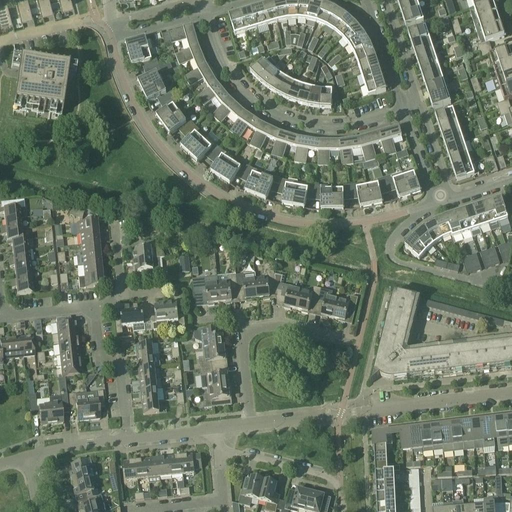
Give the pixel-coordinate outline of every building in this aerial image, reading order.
[(12,21),(11,17),(11,18),(7,3),(6,0),(0,1),(0,24),(12,21)] [(31,13),(30,7),(27,0),(15,0),(16,0),(7,3),(11,18),(11,17),(19,15),(20,19),(32,16),(31,13)] [(27,0),(30,7),(31,13),(40,11),(41,14),(53,11),(52,9),(52,8),(50,2),(49,0),(27,0)] [(49,0),(50,2),(52,8),(52,9),(61,7),(61,9),(73,6),(71,0),(49,0)] [(461,0),(462,2),(466,0),(470,0),(474,10),(493,4),(491,0),(461,0)] [(420,12),(416,1),(399,7),(402,17),(420,12)] [(286,3),(287,22),(288,21),(297,21),(299,2),(286,3)] [(312,3),(299,2),(297,21),(298,21),(307,22),(312,3)] [(286,3),(273,6),(277,24),(279,24),(287,22),(286,3)] [(312,3),(307,22),(308,22),(316,24),(324,7),(312,3)] [(497,16),(493,4),(474,10),(470,12),(473,23),(497,16)] [(277,24),(273,6),(262,9),(268,27),(277,24)] [(336,12),(324,7),(316,24),(318,24),(326,28),(336,12)] [(257,30),(268,27),(262,9),(252,12),(257,30)] [(252,12),(241,15),(246,33),(257,30),(252,12)] [(336,12),(326,28),(327,28),(334,33),(347,19),(346,19),(336,12)] [(420,12),(402,17),(406,29),(424,23),(420,12)] [(246,33),(241,15),(229,19),(235,37),(246,33)] [(477,35),(501,27),(497,16),(473,23),(477,35)] [(356,27),(347,19),(334,33),(335,34),(342,39),(356,27)] [(356,27),(342,39),(343,40),(348,47),(364,37),(356,27)] [(489,44),(504,39),(501,27),(477,35),(481,46),(477,47),(479,53),(491,50),(489,44)] [(190,51),(199,48),(193,28),(169,34),(172,45),(187,41),(189,50),(189,51),(190,51)] [(408,35),(412,46),(429,40),(426,29),(408,35)] [(172,45),(169,34),(162,36),(166,47),(172,45)] [(371,48),(364,37),(348,47),(349,48),(353,55),(371,48)] [(412,46),(415,57),(433,51),(429,40),(412,46)] [(126,47),(129,57),(149,52),(146,41),(126,47)] [(198,71),(206,66),(199,48),(190,51),(189,51),(175,57),(180,67),(194,61),(198,71)] [(371,48),(353,55),(354,56),(358,66),(376,60),(371,48)] [(493,56),(491,50),(479,53),(481,60),(489,57),(493,69),(511,62),(511,60),(509,50),(493,56)] [(415,57),(419,67),(436,62),(433,51),(415,57)] [(145,64),(148,72),(159,68),(155,56),(150,58),(149,52),(129,57),(132,68),(145,64)] [(326,55),(322,52),(318,58),(322,61),(326,55)] [(298,59),(303,62),(306,56),(302,53),(298,59)] [(342,61),(339,57),(333,62),(337,66),(342,61)] [(250,74),(259,83),(272,70),(276,66),(269,59),(265,63),(250,74)] [(303,62),(298,59),(294,65),(299,68),(303,62)] [(379,71),(376,60),(358,66),(361,76),(379,71)] [(62,116),(67,82),(69,68),(20,61),(13,109),(62,116)] [(333,62),(328,66),(331,70),(337,66),(333,62)] [(419,67),(422,78),(440,72),(436,62),(419,67)] [(511,62),(493,69),(497,80),(511,75),(511,62)] [(217,84),(206,66),(198,71),(185,79),(190,88),(204,81),(209,89),(209,90),(217,84)] [(159,68),(148,72),(150,79),(138,84),(143,95),(162,86),(166,83),(162,73),(159,68)] [(278,75),(272,70),(259,83),(267,90),(279,76),(278,75)] [(379,71),(361,76),(365,87),(382,81),(379,71)] [(422,78),(426,89),(444,83),(440,72),(422,78)] [(511,87),(511,75),(497,80),(492,82),(496,93),(501,91),(511,87)] [(277,96),(287,81),(286,80),(279,76),(267,90),(277,96)] [(294,85),(287,81),(277,96),(287,102),(295,85),(294,85)] [(386,93),(382,81),(365,87),(368,98),(386,93)] [(426,89),(429,100),(447,94),(444,83),(426,89)] [(204,108),(216,98),(223,107),(229,100),(217,84),(209,90),(197,99),(204,108)] [(297,106),(304,88),(303,88),(295,85),(287,102),(297,106)] [(160,99),(163,105),(174,99),(169,89),(164,91),(162,86),(143,95),(148,105),(160,99)] [(497,106),(499,112),(510,108),(508,102),(511,100),(511,87),(501,91),(505,103),(497,106)] [(312,90),(304,88),(297,106),(308,109),(313,91),(312,90)] [(319,110),(322,92),(321,92),(313,91),(308,109),(319,110)] [(331,111),(332,92),(322,92),(319,110),(331,111)] [(447,94),(429,100),(433,111),(451,105),(447,94)] [(163,128),(180,116),(176,111),(180,108),(174,99),(163,105),(167,111),(157,119),(163,128)] [(244,114),(229,100),(223,107),(212,118),(221,125),(231,114),(238,121),(239,121),(244,114)] [(511,127),(511,113),(510,108),(499,112),(501,118),(504,117),(508,129),(511,127)] [(435,117),(439,128),(456,122),(453,111),(435,117)] [(239,140),(248,128),(256,133),(257,134),(261,125),(244,114),(239,121),(230,134),(239,140)] [(183,121),(180,116),(163,128),(170,137),(180,129),(185,135),(195,126),(187,118),(183,121)] [(439,128),(442,139),(460,133),(456,122),(439,128)] [(279,134),(261,125),(257,134),(256,133),(250,147),(260,152),(267,138),(276,143),(277,143),(279,134)] [(202,134),(195,126),(185,135),(190,140),(181,150),(189,157),(207,139),(202,134)] [(385,159),(396,156),(392,141),(402,138),(399,129),(379,135),(382,144),(381,144),(385,159)] [(442,139),(446,150),(464,144),(460,133),(442,139)] [(282,161),(287,146),(297,149),(299,140),(279,134),(277,143),(276,143),(271,157),(282,161)] [(382,144),(379,135),(359,140),(362,150),(364,157),(366,164),(377,161),(372,147),(381,144),(382,144)] [(207,139),(189,157),(197,165),(206,155),(212,160),(220,150),(215,146),(207,139)] [(319,143),(299,140),(297,149),(294,164),(306,166),(308,151),(318,153),(319,153),(319,143)] [(359,140),(339,143),(341,153),(340,153),(342,168),(353,166),(352,158),(364,157),(362,150),(359,140)] [(319,153),(318,153),(318,168),(330,168),(330,153),(340,153),(341,153),(339,143),(319,143),(319,153)] [(446,150),(450,161),(467,155),(464,144),(446,150)] [(220,150),(212,160),(218,164),(211,175),(221,181),(234,159),(229,156),(220,150)] [(396,156),(398,162),(408,159),(406,152),(396,156)] [(450,161),(453,172),(471,166),(467,155),(450,161)] [(500,172),(506,170),(502,158),(497,160),(500,172)] [(234,159),(221,181),(230,187),(237,176),(244,179),(249,168),(243,165),(234,159)] [(488,164),(492,175),(498,172),(493,159),(485,161),(486,164),(488,164)] [(475,164),(471,166),(453,172),(457,183),(479,175),(475,164)] [(255,171),(249,168),(244,179),(250,182),(245,195),(256,199),(265,175),(255,171)] [(402,174),(410,198),(421,195),(414,175),(410,177),(408,172),(402,174)] [(391,177),(383,179),(387,191),(395,189),(399,202),(410,198),(402,174),(391,177)] [(266,203),(271,190),(278,192),(281,180),(270,177),(265,175),(256,199),(266,203)] [(367,188),(371,208),(382,206),(380,193),(387,191),(383,179),(377,181),(378,186),(367,188)] [(281,180),(278,192),(285,194),(282,207),(293,209),(297,189),(286,187),(287,182),(281,180)] [(371,208),(367,188),(361,190),(360,185),(349,186),(351,198),(358,198),(361,211),(371,208)] [(297,189),(293,209),(304,211),(307,198),(314,199),(315,186),(309,186),(308,191),(297,189)] [(315,186),(314,199),(321,199),(321,213),(332,213),(332,192),(332,187),(326,187),(315,186)] [(332,192),(332,213),(344,212),(343,199),(351,198),(349,186),(338,187),(338,192),(332,192)] [(500,229),(510,226),(501,201),(492,204),(499,224),(500,229)] [(492,204),(483,207),(489,227),(499,224),(492,204)] [(483,207),(474,210),(480,230),(489,227),(483,207)] [(5,222),(21,220),(20,208),(0,210),(0,214),(4,214),(5,222)] [(82,220),(84,213),(70,210),(68,216),(82,220)] [(482,236),(480,230),(474,210),(464,213),(473,239),(482,236)] [(473,239),(464,213),(455,216),(463,242),(473,239)] [(463,242),(455,216),(446,219),(452,237),(454,245),(463,242)] [(446,219),(434,224),(443,241),(452,237),(446,219)] [(21,220),(5,222),(5,229),(1,229),(1,233),(23,231),(21,220)] [(78,236),(98,234),(97,223),(77,225),(78,236)] [(434,224),(424,231),(435,246),(443,241),(434,224)] [(23,231),(1,233),(2,237),(6,236),(7,243),(24,241),(23,231)] [(414,239),(426,254),(427,253),(435,246),(424,231),(414,239)] [(81,246),(99,245),(98,234),(78,236),(78,237),(80,236),(81,246)] [(419,261),(426,254),(414,239),(405,249),(419,261)] [(28,241),(24,241),(7,243),(8,247),(12,246),(13,253),(29,252),(28,241)] [(158,242),(145,243),(145,249),(135,250),(136,262),(160,259),(165,259),(164,255),(161,251),(159,248),(158,242)] [(99,245),(81,246),(82,257),(100,255),(99,245)] [(503,264),(509,265),(511,251),(508,253),(505,246),(498,248),(503,264)] [(487,252),(493,268),(500,265),(495,249),(487,252)] [(29,252),(13,253),(13,260),(9,261),(9,264),(30,262),(29,252)] [(487,252),(480,254),(485,270),(493,268),(487,252)] [(77,269),(101,266),(100,255),(82,257),(76,258),(77,269)] [(474,274),(482,271),(477,256),(469,258),(474,274)] [(190,273),(189,258),(179,258),(180,273),(190,273)] [(469,258),(462,260),(467,276),(474,274),(469,258)] [(136,262),(137,273),(147,272),(148,278),(162,277),(160,259),(136,262)] [(30,262),(9,264),(10,268),(14,268),(15,275),(32,273),(30,262)] [(78,279),(102,277),(101,266),(77,269),(78,279)] [(32,273),(15,275),(16,282),(11,282),(12,286),(33,284),(32,273)] [(270,301),(268,286),(276,285),(275,273),(267,273),(268,278),(256,280),(258,300),(264,300),(265,301),(270,301)] [(244,287),(246,302),(246,303),(251,303),(251,301),(258,300),(256,280),(256,275),(237,277),(238,287),(244,287)] [(78,279),(79,290),(103,288),(102,277),(78,279)] [(193,280),(194,292),(207,290),(209,307),(214,307),(214,305),(220,304),(218,282),(217,277),(193,280)] [(231,288),(238,287),(237,277),(229,277),(230,281),(218,282),(220,304),(227,304),(227,305),(232,305),(231,288)] [(33,284),(12,286),(12,290),(17,289),(17,296),(34,295),(33,284)] [(290,310),(297,311),(302,291),(280,285),(276,286),(277,298),(283,297),(288,299),(285,308),(285,310),(290,311),(290,310)] [(315,289),(314,294),(302,291),(297,311),(303,313),(303,314),(308,315),(312,300),(319,302),(322,290),(315,289)] [(328,319),(334,320),(339,300),(333,298),(334,293),(322,290),(319,302),(326,304),(322,319),(327,320),(328,319)] [(392,381),(394,381),(462,373),(511,367),(511,342),(405,356),(403,354),(417,299),(394,293),(371,385),(380,377),(381,378),(383,379),(384,380),(386,380),(387,381),(389,381),(390,381),(392,381)] [(352,298),(351,302),(339,300),(334,320),(340,322),(339,323),(345,324),(348,309),(356,311),(359,299),(352,298)] [(511,324),(421,301),(420,300),(419,306),(503,329),(510,328),(510,331),(511,330),(511,324)] [(166,306),(167,324),(178,322),(179,329),(185,329),(184,315),(178,316),(177,305),(166,306)] [(156,318),(150,318),(151,332),(165,331),(165,329),(168,328),(167,324),(166,306),(155,307),(156,318)] [(145,333),(151,332),(150,318),(144,319),(143,308),(131,309),(133,327),(134,334),(145,333)] [(121,321),(115,322),(117,335),(123,335),(122,328),(133,327),(131,309),(120,310),(121,321)] [(56,325),(57,336),(78,334),(76,323),(70,323),(70,319),(56,320),(56,325)] [(34,333),(40,332),(39,321),(32,322),(34,333)] [(216,338),(215,331),(194,333),(195,341),(203,344),(203,352),(224,350),(224,343),(225,343),(224,337),(216,338)] [(78,334),(57,336),(59,346),(79,344),(78,334)] [(21,339),(23,359),(34,358),(32,337),(21,339)] [(10,340),(13,360),(23,359),(21,339),(10,340)] [(2,361),(3,361),(13,360),(10,340),(0,341),(0,346),(2,361)] [(79,344),(59,346),(60,357),(80,355),(79,344)] [(136,347),(138,359),(153,357),(156,357),(156,352),(153,353),(152,345),(136,347)] [(225,356),(224,350),(203,352),(204,359),(199,359),(200,371),(213,370),(212,363),(227,361),(226,356),(225,356)] [(80,355),(60,357),(61,368),(81,365),(80,355)] [(153,357),(138,359),(139,370),(155,368),(153,357)] [(82,376),(81,365),(61,368),(56,368),(57,379),(82,376)] [(155,368),(139,370),(140,381),(156,380),(155,368)] [(202,390),(208,390),(228,387),(228,381),(229,380),(229,375),(214,377),(213,370),(200,371),(202,390)] [(156,380),(140,381),(141,393),(157,391),(156,380)] [(217,408),(216,401),(231,399),(231,394),(229,394),(228,387),(208,390),(208,396),(203,397),(205,409),(217,408)] [(157,391),(141,393),(142,404),(158,402),(164,402),(163,390),(157,391)] [(28,392),(29,396),(30,412),(39,411),(41,427),(52,426),(49,400),(36,402),(35,396),(34,396),(34,391),(28,392)] [(87,402),(89,422),(100,420),(98,405),(104,405),(103,392),(96,393),(96,394),(86,395),(87,402)] [(89,422),(87,402),(76,403),(75,395),(69,396),(70,409),(76,408),(78,423),(89,422)] [(62,412),(68,411),(67,396),(60,397),(60,398),(49,399),(49,400),(52,426),(63,424),(62,412)] [(158,402),(142,404),(144,416),(160,414),(158,402)] [(509,448),(506,423),(501,424),(501,421),(495,422),(498,453),(502,453),(502,450),(509,449),(509,448)] [(486,425),(482,426),(483,442),(485,455),(495,454),(495,449),(494,441),(492,422),(486,423),(486,425)] [(476,424),(471,425),(473,444),(483,442),(482,426),(477,427),(476,424)] [(473,444),(471,425),(466,425),(466,428),(461,428),(464,453),(474,451),(473,444)] [(451,427),(445,428),(446,430),(441,431),(444,452),(444,455),(454,454),(451,427)] [(464,453),(461,428),(456,429),(456,427),(451,427),(454,454),(464,453)] [(444,452),(441,431),(436,431),(436,429),(431,430),(433,453),(444,452)] [(433,453),(431,430),(425,430),(425,433),(421,433),(423,450),(423,454),(433,453)] [(416,431),(410,432),(413,451),(423,450),(421,433),(416,434),(416,431)] [(402,452),(413,451),(410,432),(405,433),(405,435),(400,436),(402,452)] [(373,436),(374,455),(387,454),(386,446),(392,446),(392,435),(386,435),(373,436)] [(387,454),(374,455),(375,474),(388,473),(387,454)] [(193,456),(181,458),(183,476),(195,475),(194,471),(202,470),(201,455),(193,456)] [(183,476),(181,458),(170,459),(172,477),(183,476)] [(158,460),(160,479),(172,477),(170,459),(158,460)] [(160,479),(158,460),(147,461),(149,480),(160,479)] [(73,474),(70,475),(72,486),(92,481),(89,470),(91,470),(89,461),(76,464),(71,465),(73,474)] [(136,462),(138,481),(149,480),(147,461),(136,462)] [(138,481),(136,462),(124,464),(126,482),(138,481)] [(388,473),(375,474),(376,485),(395,484),(394,473),(388,473)] [(252,500),(260,502),(265,482),(252,479),(248,493),(242,492),(239,505),(250,508),(252,500)] [(92,481),(72,486),(75,497),(77,503),(98,498),(97,492),(94,492),(92,481)] [(265,482),(260,502),(267,504),(265,511),(276,511),(279,501),(274,500),(277,485),(265,482)] [(395,484),(376,485),(376,496),(395,495),(395,484)] [(298,511),(299,511),(301,511),(306,511),(311,494),(298,490),(295,502),(288,500),(285,511),(289,511),(298,511)] [(311,494),(306,511),(328,511),(329,508),(323,507),(325,497),(311,494)] [(395,495),(376,496),(377,507),(396,505),(395,495)] [(98,498),(77,503),(78,509),(78,511),(105,511),(101,497),(98,498)] [(502,511),(502,505),(499,505),(498,499),(483,500),(484,507),(484,511),(502,511)]
